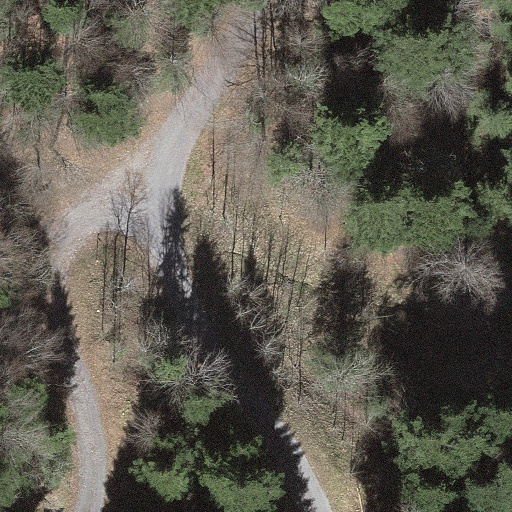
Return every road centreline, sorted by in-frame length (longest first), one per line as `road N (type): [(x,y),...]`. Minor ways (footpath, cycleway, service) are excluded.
road 1 (track): [(165,218),(84,221),(56,274),(88,448),(77,511)]
road 2 (track): [(316,511),(275,429),(188,311),(165,218)]
road 3 (track): [(165,218),(236,0)]
